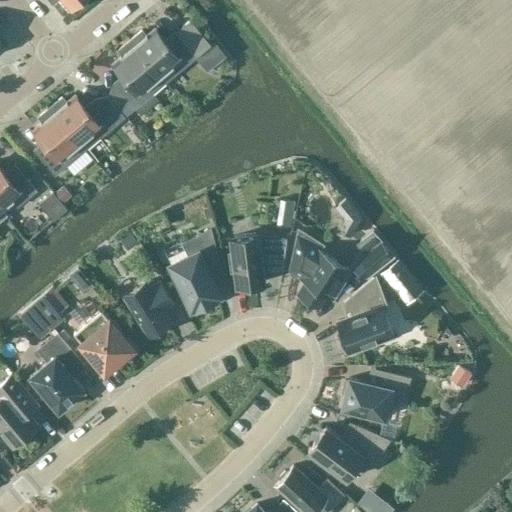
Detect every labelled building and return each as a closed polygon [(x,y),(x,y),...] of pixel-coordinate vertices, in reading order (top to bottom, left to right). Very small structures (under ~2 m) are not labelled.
[(72,9),(63,18),(66,22),(76,13),(72,9)] [(166,33),(175,26),(161,9),(152,16),(166,33)] [(186,30),(179,35),(168,44),(154,27),(146,34),(142,29),(130,39),(165,81),(196,56),(193,52),(200,46),(186,30)] [(128,77),(108,94),(125,115),(165,81),(130,39),(118,49),(122,54),(114,61),(128,77)] [(229,55),(216,39),(202,51),(215,66),(229,55)] [(62,96),(50,106),(86,148),(125,115),(107,95),(88,111),(75,94),(66,101),(62,96)] [(55,173),(86,148),(50,106),(38,116),(43,121),(34,127),(48,144),(38,153),(55,173)] [(0,207),(6,215),(7,214),(1,208),(12,198),(18,205),(36,189),(19,169),(9,178),(0,167),(0,207)] [(64,185),(55,192),(63,201),(71,194),(64,185)] [(347,198),(337,207),(347,220),(340,230),(352,238),(364,218),(347,198)] [(219,293),(207,268),(219,262),(211,228),(183,242),(189,254),(171,263),(192,306),(196,304),(197,304),(214,296),(219,293)] [(318,250),(321,245),(299,230),(291,269),(307,279),(298,292),(320,305),(328,292),(334,295),(348,271),(318,250)] [(124,237),(131,247),(138,243),(132,232),(124,237)] [(268,264),(281,266),(286,237),(285,237),(284,241),(258,237),(258,233),(232,236),(234,251),(229,251),(231,270),(236,269),(238,284),(264,281),(262,264),(268,264)] [(366,249),(352,267),(367,278),(394,254),(376,233),(363,245),(366,249)] [(399,257),(383,271),(395,286),(412,273),(400,259),(399,257)] [(76,267),(67,275),(75,284),(84,277),(76,267)] [(353,314),(337,320),(343,336),(340,337),(344,349),(348,348),(349,351),(394,335),(383,305),(386,303),(375,275),(349,297),(354,311),(353,314)] [(150,286),(147,280),(123,295),(149,336),(172,321),(164,308),(174,302),(160,280),(150,286)] [(44,292),(33,302),(43,315),(55,305),(44,292)] [(33,302),(19,313),(30,326),(43,315),(33,302)] [(128,335),(125,338),(102,309),(74,332),(105,370),(124,354),(126,357),(138,347),(128,335)] [(82,386),(67,368),(79,358),(58,333),(39,348),(48,360),(32,373),(30,374),(31,376),(32,376),(58,407),(57,407),(59,409),(60,407),(82,389),(84,388),(83,386),(82,386)] [(471,372),(459,364),(452,375),(463,383),(471,372)] [(384,370),(380,384),(350,376),(349,380),(346,379),(342,391),(346,392),(343,406),(385,416),(389,399),(404,402),(410,376),(384,370)] [(28,412),(28,408),(26,406),(34,400),(37,405),(38,404),(12,373),(0,383),(0,431),(13,447),(39,425),(28,412)] [(376,458),(391,438),(357,423),(346,440),(326,425),(308,449),(347,478),(360,460),(368,466),(374,458),(376,458)] [(304,511),(312,511),(321,503),(330,511),(345,494),(327,478),(319,487),(293,465),(289,470),(285,470),(280,476),(280,480),(275,485),(304,511)] [(280,504),(286,511),(296,511),(297,511),(284,500),(280,504)] [(385,501),(376,511),(387,511),(392,507),(385,501)] [(246,511),(264,511),(257,503),(246,511)]
